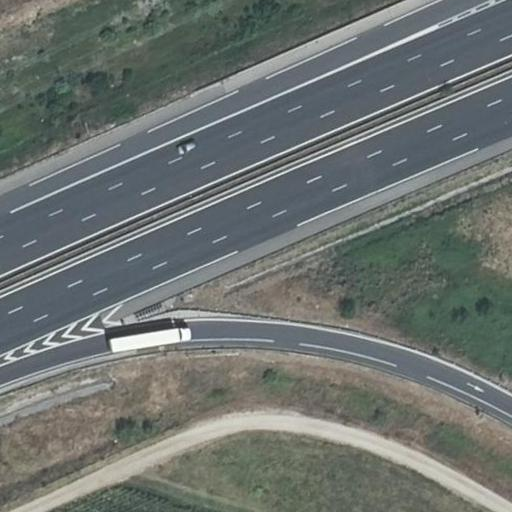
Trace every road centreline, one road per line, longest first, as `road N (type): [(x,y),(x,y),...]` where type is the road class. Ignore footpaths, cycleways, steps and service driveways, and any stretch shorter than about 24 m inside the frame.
road 1 (motorway): [(0,322),(511,103)]
road 2 (motorway): [(0,373),(102,340),(239,328),(353,343),(511,406)]
road 3 (track): [(41,511),(195,437),(279,417),(360,435),(507,511)]
road 4 (motorway): [(399,73),(0,246)]
road 5 (motorway): [(511,27),(399,73)]
